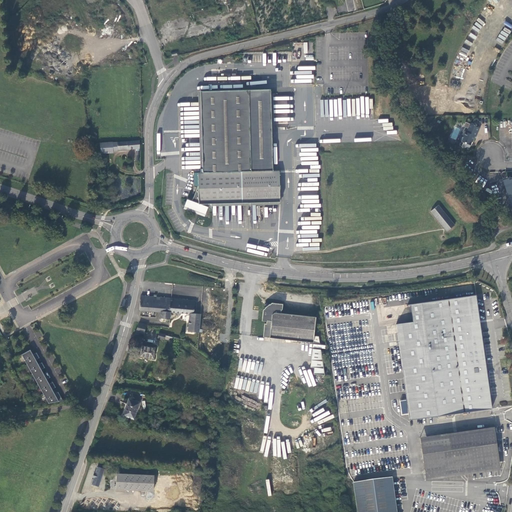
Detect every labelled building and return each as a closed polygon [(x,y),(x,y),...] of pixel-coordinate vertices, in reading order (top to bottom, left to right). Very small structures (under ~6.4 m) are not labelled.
[(215,0),(190,0),(193,11),(217,4),(215,0)] [(101,7),(92,9),(94,18),(104,15),(101,7)] [(198,172),(198,182),(199,182),(192,201),(187,199),(184,206),(205,214),(205,209),(211,209),(211,203),(280,201),(279,170),(273,170),(271,89),(201,91),(203,172),(198,172)] [(463,142),(461,147),(468,150),(472,142),(475,136),(476,137),(480,128),(466,122),(464,126),(468,128),(466,132),(465,131),(463,136),(464,137),(462,141),(463,142)] [(113,142),(113,150),(136,148),(136,154),(139,155),(140,148),(140,140),(113,142)] [(113,152),(113,150),(113,142),(112,142),(100,143),(100,144),(101,153),(113,152)] [(511,213),(511,177),(502,180),(511,213)] [(431,211),(447,231),(455,225),(438,205),(431,211)] [(492,408),(476,295),(384,308),(400,421),(492,408)] [(207,333),(208,314),(194,313),(194,300),(171,299),(171,298),(170,298),(141,296),(139,310),(161,311),(161,318),(170,319),(170,312),(189,313),(188,331),(207,333)] [(270,305),(270,304),(268,305),(267,303),(264,305),(266,307),(265,308),(264,310),(263,320),(267,321),(266,324),(265,324),(263,337),(320,343),(319,336),(314,336),(316,317),(281,313),(281,309),(282,309),(282,304),(272,303),(270,305)] [(146,325),(139,323),(135,334),(138,336),(139,333),(146,334),(146,332),(145,332),(146,325)] [(172,341),(173,337),(159,333),(157,338),(164,340),(165,339),(172,341)] [(201,333),(199,350),(210,351),(212,335),(201,333)] [(142,345),(140,355),(153,358),(155,348),(142,345)] [(33,354),(30,349),(22,354),(48,403),(59,401),(58,399),(61,397),(59,393),(55,395),(55,394),(52,389),(56,387),(53,383),(50,385),(49,384),(47,379),(50,377),(48,374),(45,375),(44,374),(41,369),(45,367),(43,364),(39,366),(38,364),(36,360),(39,358),(37,354),(34,356),(33,354)] [(314,374),(325,375),(321,349),(313,349),(310,367),(314,367),(314,374)] [(242,382),(243,379),(236,378),(234,388),(236,388),(238,381),(242,382)] [(134,419),(140,403),(129,399),(123,415),(134,419)] [(495,427),(420,437),(426,479),(500,469),(495,427)] [(99,486),(105,469),(98,466),(95,473),(94,473),(93,477),(94,477),(92,484),(99,486)] [(154,475),(117,473),(116,489),(154,491),(154,475)] [(397,511),(392,477),(353,483),(357,511),(397,511)]
